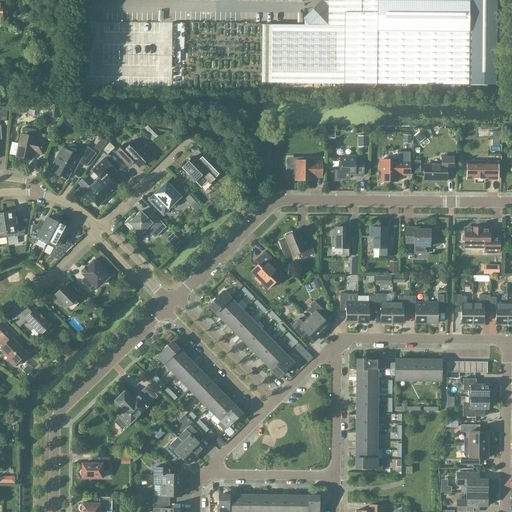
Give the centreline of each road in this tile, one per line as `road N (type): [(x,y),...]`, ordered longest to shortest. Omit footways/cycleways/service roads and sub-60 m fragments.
road 1 (residential): [(175,297),(280,200),(511,202)]
road 2 (residential): [(53,511),(57,414),(164,308)]
road 3 (residential): [(504,511),(506,339)]
road 4 (residential): [(335,345),(343,338),(486,339)]
road 5 (residential): [(164,308),(264,411)]
road 6 (residential): [(275,400),(175,297)]
road 7 (residential): [(335,475),(204,474)]
road 8 (residential): [(96,228),(190,137)]
road 9 (residential): [(335,475),(335,345)]
